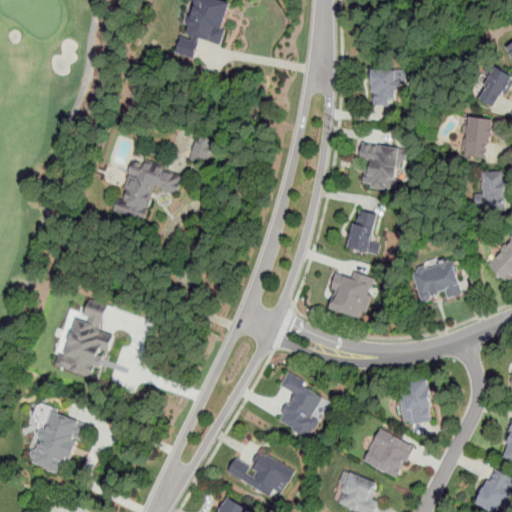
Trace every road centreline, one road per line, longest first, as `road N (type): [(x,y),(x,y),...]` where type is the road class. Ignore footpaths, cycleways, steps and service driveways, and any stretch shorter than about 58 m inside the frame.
road 1 (residential): [(158,511),(262,325),(307,174),(327,0)]
road 2 (residential): [(262,325),(325,350),(393,357),(511,318)]
road 3 (residential): [(463,338),(477,372),(475,414),(424,511)]
